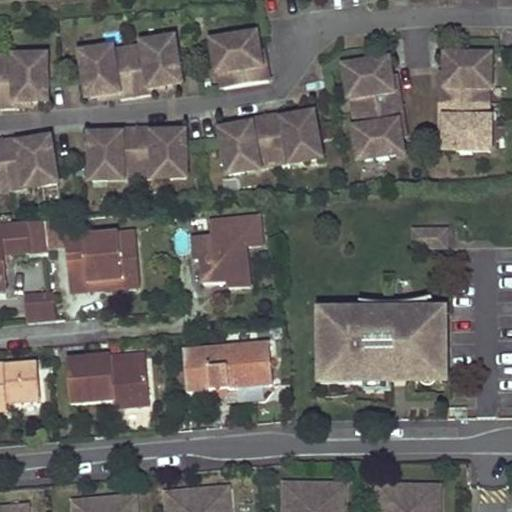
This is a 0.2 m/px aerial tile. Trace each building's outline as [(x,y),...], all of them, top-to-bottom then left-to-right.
[(272,83),(271,79),(270,79),(266,51),(261,52),(253,53),(251,38),(243,39),(243,36),(231,38),(232,41),(214,44),(217,60),(221,60),(223,74),(236,72),(239,88),(272,83)] [(251,38),(253,53),(261,52),(259,37),(251,38)] [(99,53),(83,56),(86,73),(83,73),(85,85),(87,85),(89,92),(104,89),(105,97),(106,102),(134,98),(134,99),(140,98),(140,97),(168,92),(167,87),(166,79),(182,77),(181,70),(183,70),(182,58),(178,58),(176,41),(159,43),(160,48),(145,50),(148,63),(132,65),(117,68),(115,55),(100,57),(99,53)] [(159,43),(129,48),(132,65),(148,63),(145,50),(160,48),(159,43)] [(132,65),(129,48),(99,53),(100,57),(115,55),(117,68),(132,65)] [(447,136),(455,136),(455,152),(462,152),(462,155),(474,155),(474,152),(492,152),(492,135),(488,135),(488,121),(475,120),(475,105),(475,90),(488,90),(488,75),(493,75),(493,58),(475,58),(475,55),(463,55),(463,58),(456,58),(456,73),(448,73),(443,73),(443,102),(442,101),(442,108),(443,108),(442,136),(447,136)] [(0,110),(6,110),(6,109),(33,108),(33,103),(33,95),(49,95),(49,88),(52,88),(52,76),(48,76),(49,59),(32,59),(32,63),(17,63),(17,76),(2,77),(0,76),(0,110)] [(32,59),(1,59),(2,77),(17,76),(17,63),(32,63),(32,59)] [(222,91),(239,88),(236,72),(223,74),(221,60),(217,60),(222,91)] [(359,146),(361,162),(379,160),(379,163),(391,161),(391,158),(398,157),(395,141),(403,140),(407,139),(403,111),(404,111),(403,105),(402,105),(398,77),(393,78),(385,79),(383,63),(376,64),(376,61),(363,63),(364,67),(347,69),(350,86),(353,85),(356,100),(369,98),(371,113),(373,128),(361,130),(363,145),(359,146)] [(393,78),(390,62),(383,63),(385,79),(393,78)] [(475,90),(475,105),(492,105),(493,75),(488,75),(488,90),(475,90)] [(182,77),(166,79),(167,87),(183,85),(182,77)] [(350,86),(354,116),(371,113),(369,98),(356,100),(353,85),(350,86)] [(104,89),(89,92),(90,100),(105,97),(104,89)] [(492,105),(475,105),(475,120),(488,121),(488,135),(492,135),(492,105)] [(373,128),(371,113),(354,116),(359,146),(363,145),(361,130),(373,128)] [(227,159),(231,177),(247,174),(246,170),(261,167),(259,154),(274,151),(289,148),(291,162),(306,159),(307,163),(323,160),(320,143),(323,142),(321,130),(318,131),(317,124),(301,127),(300,119),(299,114),(271,119),(271,118),(265,119),(265,120),(237,125),(238,130),(239,137),(224,140),(226,147),(223,148),(225,159),(227,159)] [(315,116),(300,119),(301,127),(317,124),(315,116)] [(108,137),(109,145),(93,145),(93,152),(90,153),(90,165),(93,165),(94,182),(111,182),(110,178),(125,177),(125,164),(141,163),(156,163),(156,176),(171,176),(171,180),(188,179),(188,161),(190,161),(190,149),(187,150),(187,142),(171,143),(171,135),(171,131),(143,131),(143,130),(136,130),(136,131),(108,132),(108,137)] [(238,130),(223,133),(224,140),(239,137),(238,130)] [(187,135),(171,135),(171,143),(187,142),(187,135)] [(108,137),(93,138),(93,145),(109,145),(108,137)] [(0,176),(10,175),(25,173),(27,186),(42,184),(43,188),(59,185),(56,168),(59,167),(57,155),(55,156),(53,149),(38,151),(36,144),(36,139),(8,144),(8,142),(2,144),(2,145),(0,144),(0,176)] [(405,155),(403,140),(395,141),(398,157),(405,155)] [(38,151),(53,149),(52,141),(36,144),(38,151)] [(289,148),(274,151),(277,168),(307,163),(306,159),(291,162),(289,148)] [(247,174),(277,168),(274,151),(259,154),(261,167),(246,170),(247,174)] [(111,182),(141,181),(141,163),(125,164),(125,177),(110,178),(111,182)] [(156,163),(141,163),(141,181),(171,180),(171,176),(156,176),(156,163)] [(25,173),(10,175),(13,193),(43,188),(42,184),(27,186),(25,173)] [(0,194),(13,193),(10,175),(0,176),(0,194)] [(213,224),(215,238),(195,240),(197,261),(203,260),(206,284),(230,282),(231,289),(251,287),(247,248),(263,246),(261,218),(213,224)] [(68,250),(67,239),(65,222),(49,224),(52,247),(52,251),(68,250)] [(31,237),(31,250),(52,247),(49,224),(2,229),(4,242),(31,237)] [(139,232),(87,237),(92,282),(107,281),(107,289),(130,287),(128,269),(142,267),(139,232)] [(416,249),(448,249),(448,232),(416,232),(416,249)] [(72,293),(93,290),(92,282),(87,237),(67,239),(68,250),(72,293)] [(145,286),(142,267),(128,269),(130,287),(145,286)] [(107,281),(92,282),(93,290),(107,289),(107,281)] [(28,299),(30,314),(57,311),(56,296),(28,299)] [(410,304),(392,306),(392,313),(430,313),(430,301),(410,304)] [(364,304),(365,313),(392,313),(392,306),(378,305),(364,304)] [(57,311),(30,314),(31,325),(58,322),(57,311)] [(410,374),(450,373),(449,312),(430,313),(392,313),(365,313),(321,313),(321,367),(354,367),(354,386),(393,386),(393,344),(410,344),(410,374)] [(393,386),(450,385),(450,373),(410,374),(410,344),(393,344),(393,386)] [(273,347),(188,353),(191,395),(276,389),(273,347)] [(149,355),(114,357),(116,366),(150,363),(149,355)] [(150,363),(116,366),(114,357),(72,362),(75,407),(117,404),(117,411),(153,408),(150,363)] [(43,401),(40,365),(0,368),(0,415),(12,415),(11,404),(43,401)] [(354,386),(354,367),(321,367),(322,387),(354,386)] [(293,511),(293,499),(297,499),(298,485),(285,485),(285,511),(293,511)] [(348,511),(349,486),(298,485),(297,499),(293,499),(293,511),(348,511)] [(430,488),(379,487),(378,511),(433,511),(434,501),(430,501),(430,488)] [(430,488),(430,501),(434,501),(433,511),(441,511),(442,488),(430,488)] [(232,511),(230,489),(218,490),(220,504),(224,504),(224,511),(232,511)] [(218,490),(167,495),(168,511),(224,511),(224,504),(220,504),(218,490)] [(138,511),(137,497),(86,502),(87,511),(138,511)] [(74,503),(75,511),(87,511),(86,502),(74,503)]
